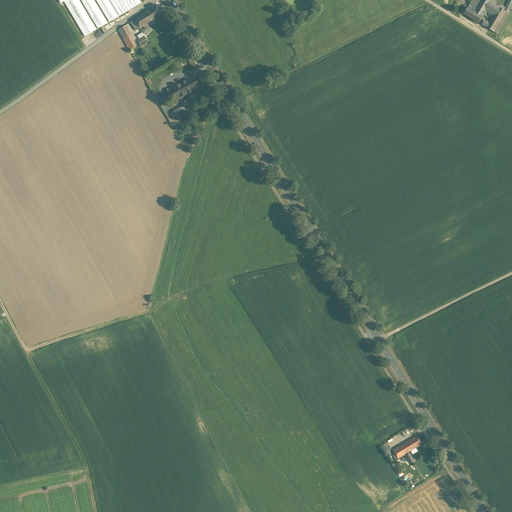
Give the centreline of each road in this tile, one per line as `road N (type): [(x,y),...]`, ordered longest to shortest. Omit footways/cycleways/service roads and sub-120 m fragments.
road 1 (primary): [(169,0),(483,511)]
road 2 (track): [(0,300),(29,349),(140,313)]
road 3 (track): [(378,340),(511,273)]
